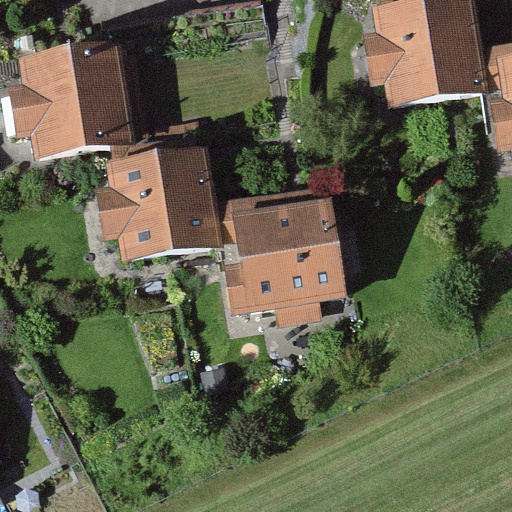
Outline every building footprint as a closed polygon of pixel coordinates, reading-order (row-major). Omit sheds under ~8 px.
[(422,0),(371,9),(376,34),(363,36),(371,84),(387,81),(391,108),(485,93),(474,36),(469,0),(422,0)] [(511,0),(469,0),(474,36),(511,30),(511,0)] [(260,3),(122,25),(124,37),(130,78),(269,55),(260,3)] [(124,37),(20,53),(25,85),(11,87),(19,137),(34,134),(38,159),(140,144),(130,78),(124,37)] [(511,56),(499,59),(506,101),(492,103),(500,150),(511,148),(511,56)] [(206,149),(106,165),(110,186),(98,188),(106,238),(122,236),(126,260),(221,245),(206,149)] [(328,191),(231,208),(248,310),(278,305),(282,324),(325,317),(322,300),(346,296),(328,191)]
